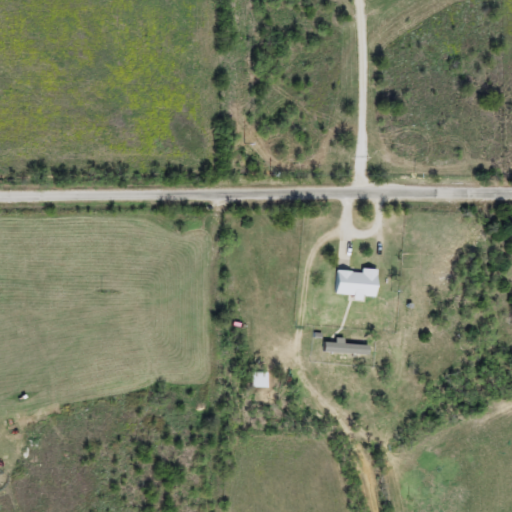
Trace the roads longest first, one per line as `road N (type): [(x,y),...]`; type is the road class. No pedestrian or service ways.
road 1 (residential): [(0,195),(511,194)]
road 2 (residential): [(207,195),(205,511)]
